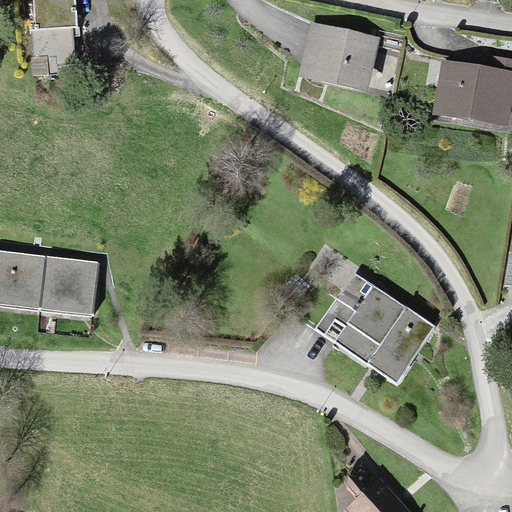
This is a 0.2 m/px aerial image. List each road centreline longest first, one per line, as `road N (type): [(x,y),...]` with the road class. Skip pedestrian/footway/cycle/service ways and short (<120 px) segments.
road 1 (residential): [(487,489),(474,322),(453,278),(346,179),(233,107),(172,48),(150,0)]
road 2 (residential): [(0,356),(203,369),(299,387),(487,489)]
road 3 (residential): [(359,0),(511,26)]
